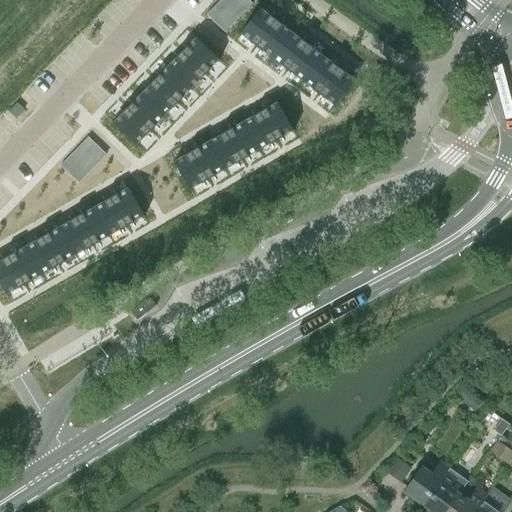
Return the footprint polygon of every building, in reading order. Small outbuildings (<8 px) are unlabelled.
[(247,0),(220,0),(206,15),(224,32),(252,4),(247,0)] [(260,8),(250,21),(266,34),(276,20),(260,8)] [(276,20),(266,34),(282,45),(292,32),(276,20)] [(250,21),(240,34),(256,47),(266,34),(250,21)] [(292,32),(282,45),(297,57),(307,44),(292,32)] [(266,34),(256,47),(272,59),(282,45),(266,34)] [(195,37),(181,52),(193,63),(207,49),(195,37)] [(307,44),(297,57),(313,69),(323,56),(307,44)] [(282,45),(272,59),(287,70),(297,57),(282,45)] [(207,49),(193,63),(205,75),(219,60),(207,49)] [(181,52),(168,66),(180,78),(193,63),(181,52)] [(323,56),(313,69),(328,81),(338,68),(323,56)] [(297,57),(287,70),(303,82),(313,69),(297,57)] [(193,63),(180,78),(191,89),(205,75),(193,63)] [(168,66),(154,80),(166,92),(180,78),(168,66)] [(338,68),(328,81),(345,93),(355,80),(338,68)] [(313,69),(303,82),(318,94),(328,81),(313,69)] [(180,78),(166,92),(178,103),(191,89),(180,78)] [(154,80),(140,94),(152,106),(166,92),(154,80)] [(328,81),(318,94),(335,107),(345,93),(328,81)] [(166,92),(152,106),(164,117),(178,103),(166,92)] [(140,94),(127,108),(139,120),(152,106),(140,94)] [(277,102),(259,112),(267,127),(285,117),(277,102)] [(152,106),(139,120),(151,131),(164,117),(152,106)] [(127,108),(113,123),(125,134),(139,120),(127,108)] [(259,112),(242,122),(250,137),(267,127),(259,112)] [(285,117),(267,127),(276,141),(293,131),(285,117)] [(139,120),(125,134),(136,146),(151,131),(139,120)] [(242,122),(225,132),(233,146),(250,137),(242,122)] [(267,127),(250,137),(259,151),(276,141),(267,127)] [(225,132),(208,142),(216,156),(233,146),(225,132)] [(250,137),(233,146),(242,161),(259,151),(250,137)] [(88,138),(60,166),(78,184),(106,155),(88,138)] [(208,142),(191,151),(199,166),(216,156),(208,142)] [(233,146),(216,156),(225,170),(242,161),(233,146)] [(191,151),(174,162),(182,176),(199,166),(191,151)] [(216,156),(199,166),(208,180),(225,170),(216,156)] [(199,166),(182,176),(190,190),(208,180),(199,166)] [(127,188),(110,198),(118,212),(136,202),(127,188)] [(110,198),(93,208),(101,222),(118,212),(110,198)] [(136,202),(118,212),(126,227),(144,217),(136,202)] [(93,208),(76,218),(84,232),(101,222),(93,208)] [(118,212),(101,222),(109,236),(126,227),(118,212)] [(76,218),(59,227),(67,242),(84,232),(76,218)] [(101,222),(84,232),(92,246),(109,236),(101,222)] [(59,227),(42,237),(50,251),(67,242),(59,227)] [(84,232),(67,242),(75,256),(92,246),(84,232)] [(42,237),(25,247),(33,261),(50,251),(42,237)] [(67,242),(50,251),(58,266),(75,256),(67,242)] [(25,247),(8,256),(16,271),(33,261),(25,247)] [(50,251),(33,261),(41,275),(58,266),(50,251)] [(8,256),(0,260),(0,279),(16,271),(8,256)] [(33,261),(16,271),(24,285),(41,275),(33,261)] [(16,271),(0,279),(0,283),(7,295),(24,285),(16,271)] [(157,305),(151,295),(140,301),(146,311),(157,305)] [(509,466),(511,462),(511,452),(496,442),(489,451),(509,466)] [(401,484),(411,469),(398,459),(387,473),(401,484)] [(404,492),(424,506),(450,470),(440,462),(432,474),(422,467),(404,492)] [(424,506),(431,511),(447,511),(460,495),(450,488),(463,470),(454,464),(450,470),(424,506)] [(468,501),(460,495),(447,511),(475,511),(486,498),(485,498),(486,496),(477,489),(468,501)] [(486,498),(475,511),(503,511),(504,511),(486,498)]
